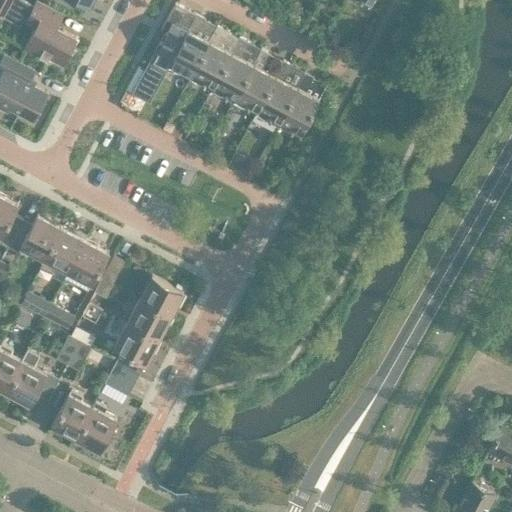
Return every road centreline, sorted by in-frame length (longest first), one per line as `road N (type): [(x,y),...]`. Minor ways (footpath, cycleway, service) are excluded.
road 1 (secondary): [(371,405),(511,153)]
road 2 (residential): [(232,270),(264,211),(261,193),(85,100)]
road 3 (residential): [(232,270),(46,173)]
road 4 (residential): [(402,511),(479,369),(511,385)]
road 5 (residential): [(164,399),(232,270)]
road 6 (residential): [(338,66),(211,0)]
road 7 (secondary): [(371,405),(332,443),(294,511)]
